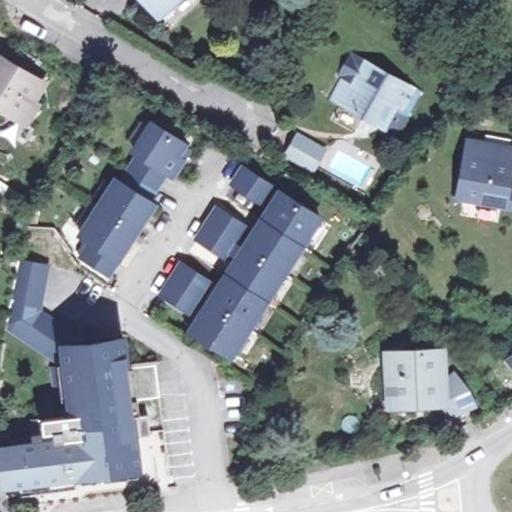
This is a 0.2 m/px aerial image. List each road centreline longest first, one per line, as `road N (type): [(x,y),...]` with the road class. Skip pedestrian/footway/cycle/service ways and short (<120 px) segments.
road 1 (residential): [(118,317),(195,371),(216,511)]
road 2 (residential): [(39,0),(235,116)]
road 3 (residential): [(118,317),(212,154)]
road 4 (secondary): [(476,458),(426,482),(321,511)]
